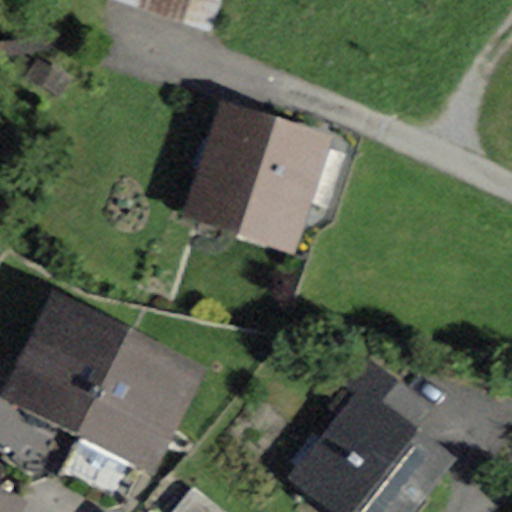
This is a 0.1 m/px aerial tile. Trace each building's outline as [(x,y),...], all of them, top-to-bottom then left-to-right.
[(219,0),(118,0),(209,31),(219,0)] [(317,149),(229,119),(199,207),(241,221),(245,210),(292,225),(317,149)] [(38,401),(84,424),(124,345),(64,315),(23,394),(38,401)] [(186,377),(124,345),(84,424),(146,457),(186,377)] [(404,511),(442,464),(402,432),(396,439),(380,426),(406,393),(366,362),(347,387),(363,399),(325,447),(346,464),(325,490),(352,511),(404,511)]
